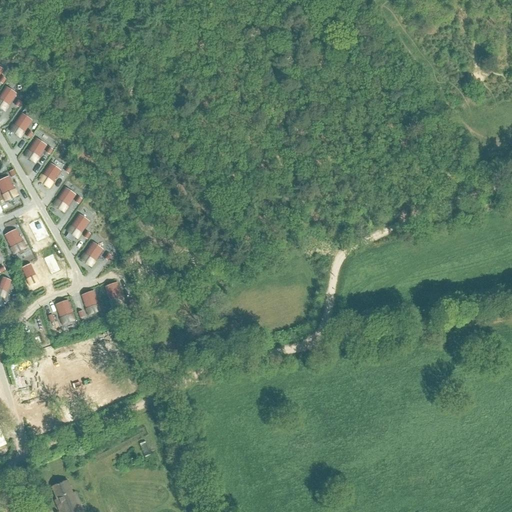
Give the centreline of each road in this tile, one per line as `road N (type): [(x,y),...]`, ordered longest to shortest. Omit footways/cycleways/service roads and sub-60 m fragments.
road 1 (track): [(0,471),(154,399),(203,366),(301,349)]
road 2 (track): [(200,214),(184,174),(119,96),(61,0)]
road 3 (track): [(301,349),(323,325),(337,264),(349,248),(468,199)]
road 4 (track): [(301,349),(511,319)]
road 5 (track): [(78,286),(131,265),(200,214)]
